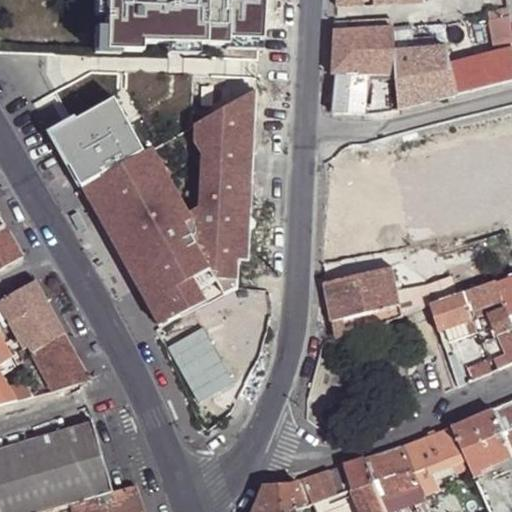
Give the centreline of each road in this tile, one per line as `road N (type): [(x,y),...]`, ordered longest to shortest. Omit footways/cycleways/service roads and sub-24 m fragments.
road 1 (residential): [(252,453),(288,359),(306,127)]
road 2 (tertiary): [(65,252),(153,418),(184,506)]
road 3 (residential): [(252,453),(337,455),(511,382)]
road 4 (residential): [(306,127),(388,130),(511,101)]
road 5 (tertiary): [(0,136),(65,252)]
road 6 (residential): [(306,127),(314,0)]
